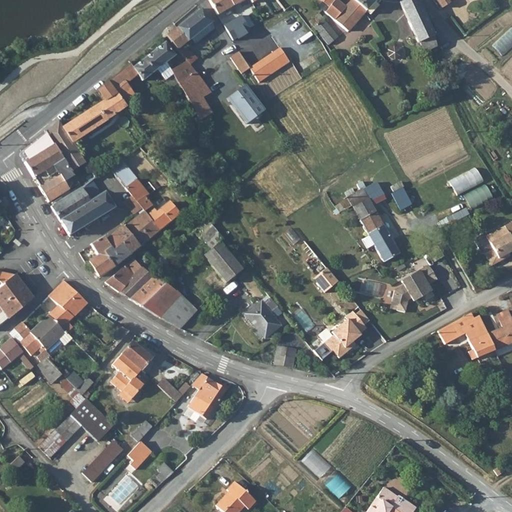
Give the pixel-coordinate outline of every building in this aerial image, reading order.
[(218,16),(234,7),(229,0),(209,0),(208,0),(218,16)] [(317,0),(322,4),(329,9),(335,2),(336,0),(317,0)] [(343,9),(335,2),(329,9),(325,14),(346,32),(366,13),(352,0),(343,9)] [(351,0),(352,0),(366,13),(370,17),(379,7),(378,6),(382,1),(381,0),(377,0),(376,0),(351,0)] [(433,37),(416,0),(408,0),(400,4),(418,45),(419,44),(433,37)] [(437,0),(443,9),(451,4),(448,0),(437,0)] [(318,8),(322,11),(325,14),(329,9),(322,4),(318,8)] [(166,38),(186,63),(193,71),(195,69),(192,65),(197,61),(192,54),(191,55),(182,47),(191,41),(211,25),(201,11),(166,38)] [(324,19),(319,14),(309,23),(314,28),(317,33),(321,37),(330,29),(323,21),(324,19)] [(241,16),(224,25),(233,40),(250,32),(249,30),(252,28),(249,23),(246,25),(241,16)] [(195,46),(214,31),(211,25),(191,41),(195,46)] [(504,56),(511,48),(511,29),(494,45),(504,56)] [(379,50),(396,78),(410,70),(405,62),(416,56),(403,35),(379,50)] [(419,44),(422,53),(436,47),(433,37),(419,44)] [(174,58),(165,45),(164,46),(132,69),(129,66),(107,83),(124,106),(135,99),(125,86),(137,76),(142,82),(174,58)] [(249,63),(247,65),(249,69),(259,84),(289,64),(278,49),(252,67),(249,63)] [(242,74),(249,69),(247,65),(238,53),(230,58),(239,70),(242,74)] [(197,75),(193,71),(186,63),(171,73),(179,86),(197,75)] [(209,90),(197,75),(179,86),(196,115),(200,122),(211,115),(208,108),(217,104),(209,90)] [(124,106),(107,83),(97,91),(105,103),(62,130),(72,145),(77,141),(126,109),(124,106)] [(263,112),(244,87),(226,101),(245,126),(263,112)] [(72,145),(77,153),(82,149),(77,141),(72,145)] [(123,147),(130,157),(135,153),(128,143),(123,147)] [(477,166),(450,181),(459,196),(485,181),(477,166)] [(118,180),(111,170),(106,174),(113,184),(118,180)] [(96,181),(92,176),(91,174),(76,184),(80,190),(81,191),(96,181)] [(132,199),(140,212),(143,215),(159,231),(178,215),(169,204),(157,214),(154,211),(152,213),(149,210),(152,208),(145,199),(149,196),(137,181),(134,183),(132,181),(129,183),(131,185),(125,189),(132,199)] [(383,197),(374,182),(369,186),(377,200),(383,197)] [(467,195),(472,208),(494,200),(489,186),(467,195)] [(51,208),(60,223),(90,205),(81,191),(80,190),(51,208)] [(398,255),(361,190),(346,199),(350,207),(344,210),(349,219),(355,216),(368,238),(373,246),(383,263),(398,255)] [(411,206),(402,190),(391,196),(400,211),(411,206)] [(90,205),(60,223),(69,237),(114,210),(104,196),(90,205)] [(132,199),(124,205),(132,216),(133,217),(140,212),(132,199)] [(112,236),(119,243),(129,256),(159,231),(143,215),(124,230),(122,228),(112,236)] [(205,246),(215,235),(205,222),(194,232),(205,246)] [(511,239),(511,223),(486,238),(493,252),(486,256),(491,268),(500,263),(498,260),(502,258),(503,261),(510,257),(508,254),(511,252),(511,241),(511,240),(511,239)] [(205,246),(210,251),(218,244),(221,242),(215,235),(205,246)] [(105,242),(103,240),(91,247),(98,257),(98,258),(119,243),(112,236),(105,242)] [(373,246),(368,238),(362,241),(368,250),(373,246)] [(98,257),(87,263),(98,279),(129,256),(119,243),(98,258),(98,257)] [(241,272),(218,244),(210,251),(202,257),(224,285),(241,272)] [(13,245),(8,250),(14,255),(19,250),(13,245)] [(133,261),(127,265),(105,285),(129,302),(151,278),(139,268),(133,261)] [(435,280),(426,266),(396,282),(399,287),(392,291),(388,310),(404,314),(408,301),(410,304),(418,298),(425,309),(434,303),(425,287),(435,280)] [(326,270),(313,281),(325,295),(338,284),(326,270)] [(0,287),(1,287),(14,277),(0,274),(0,287)] [(151,278),(129,302),(141,309),(163,285),(153,276),(151,278)] [(10,309),(16,315),(32,301),(14,277),(1,287),(3,290),(0,292),(0,327),(7,321),(2,314),(10,309)] [(48,299),(58,307),(72,319),(87,306),(64,283),(48,299)] [(157,319),(175,294),(163,285),(141,309),(157,319)] [(196,313),(191,308),(175,294),(157,319),(179,331),(196,313)] [(277,309),(272,303),(269,299),(262,305),(260,304),(245,316),(265,340),(279,327),(269,315),(277,309)] [(196,303),(191,308),(196,313),(201,308),(196,303)] [(49,317),(61,330),(67,335),(75,329),(69,323),(72,319),(58,307),(49,317)] [(364,328),(370,323),(361,312),(355,317),(364,328)] [(502,329),(486,336),(494,353),(511,344),(511,320),(507,312),(497,317),(502,329)] [(364,328),(355,317),(352,314),(344,320),(346,322),(331,335),(332,337),(322,346),(327,352),(331,352),(337,361),(347,353),(345,351),(360,339),(359,338),(366,331),(364,328)] [(479,359),(494,353),(486,336),(478,318),(473,320),(471,316),(460,321),(479,359)] [(67,335),(61,330),(49,317),(31,333),(31,334),(49,358),(51,356),(47,349),(57,340),(63,346),(71,339),(67,335)] [(460,321),(458,322),(465,335),(473,352),(477,360),(479,359),(460,321)] [(444,346),(465,335),(458,322),(437,333),(444,346)] [(47,360),(49,358),(31,334),(31,333),(22,324),(14,331),(23,342),(19,345),(31,359),(34,356),(37,359),(34,362),(38,367),(35,369),(49,387),(57,381),(61,386),(66,382),(65,381),(47,360)] [(119,345),(129,334),(118,327),(115,331),(117,333),(112,339),(119,345)] [(23,342),(14,331),(10,335),(19,345),(23,342)] [(22,354),(11,340),(0,350),(1,352),(0,352),(0,369),(2,372),(18,358),(31,372),(34,368),(21,355),(22,354)] [(140,371),(149,360),(150,360),(131,344),(121,356),(129,362),(140,371)] [(277,348),(274,366),(291,369),(295,351),(277,348)] [(472,363),(477,360),(473,352),(467,355),(472,363)] [(126,366),(129,362),(121,356),(118,359),(126,366)] [(134,379),(140,371),(129,362),(126,366),(118,359),(111,367),(119,373),(110,384),(121,393),(122,393),(131,400),(142,386),(134,379)] [(149,360),(140,371),(144,375),(154,364),(149,360)] [(71,375),(65,381),(66,382),(75,391),(81,385),(71,375)] [(198,391),(193,398),(212,410),(225,392),(202,377),(192,387),(198,391)] [(81,385),(75,391),(81,398),(93,384),(87,378),(81,385)] [(157,386),(176,403),(182,397),(163,380),(157,386)] [(121,393),(118,397),(127,405),(131,400),(122,393),(121,393)] [(204,421),(212,410),(193,398),(186,407),(204,421)] [(112,426),(84,400),(71,414),(69,417),(80,427),(96,442),(112,426)] [(80,427),(69,417),(38,449),(49,459),(80,427)] [(146,421),(133,437),(138,442),(152,427),(146,421)] [(121,449),(111,439),(81,472),(91,481),(121,449)] [(151,453),(140,442),(127,456),(138,466),(151,453)] [(24,464),(18,458),(9,467),(15,473),(24,464)] [(156,470),(165,479),(171,473),(163,464),(156,470)] [(499,478),(505,474),(500,468),(495,472),(499,478)] [(215,506),(221,511),(238,511),(243,507),(246,511),(255,503),(234,482),(226,490),(228,492),(215,506)] [(415,511),(416,511),(400,497),(398,500),(384,490),(368,511),(415,511)]
